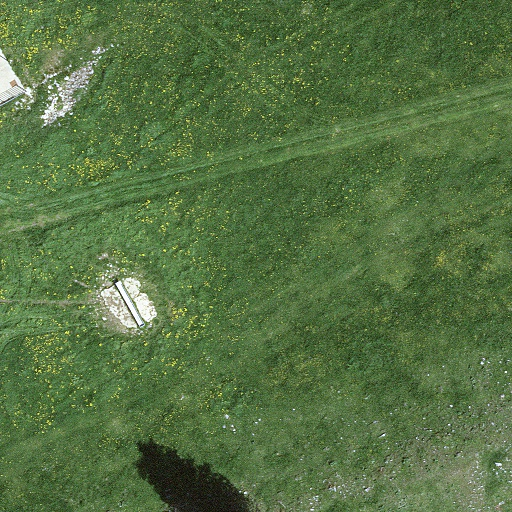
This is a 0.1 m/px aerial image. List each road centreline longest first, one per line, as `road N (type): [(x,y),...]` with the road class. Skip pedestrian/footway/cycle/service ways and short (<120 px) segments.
road 1 (track): [(511,96),(0,232)]
road 2 (track): [(229,0),(132,12),(20,70)]
